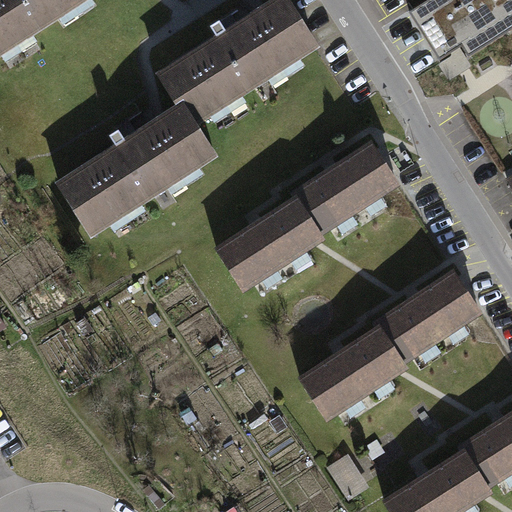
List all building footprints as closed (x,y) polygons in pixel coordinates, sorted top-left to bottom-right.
[(0,0),(0,62),(97,0),(0,0)] [(182,108),(197,132),(326,50),(293,0),(279,0),(229,32),(224,23),(214,29),(221,39),(161,77),(182,108)] [(511,29),(511,0),(465,0),(408,37),(435,79),(490,44),(511,29)] [(197,132),(182,108),(127,142),(122,133),(113,139),(118,147),(58,185),(93,241),(217,164),(197,132)] [(332,169),(293,194),(295,199),(321,239),(400,189),(372,144),(332,169)] [(321,239),(295,199),(256,223),(213,250),(242,296),(322,246),(324,245),(321,239)] [(417,298),(377,324),(380,328),(405,368),(484,317),(455,273),(417,298)] [(405,368),(380,328),(341,353),(298,381),(326,426),(406,375),(408,373),(405,368)] [(465,452),(490,492),(511,478),(511,415),(501,423),(462,448),(465,452)] [(490,492),(465,452),(426,476),(382,504),(386,511),(471,511),(491,500),(494,498),(490,492)] [(348,455),(328,468),(346,497),(367,484),(348,455)]
